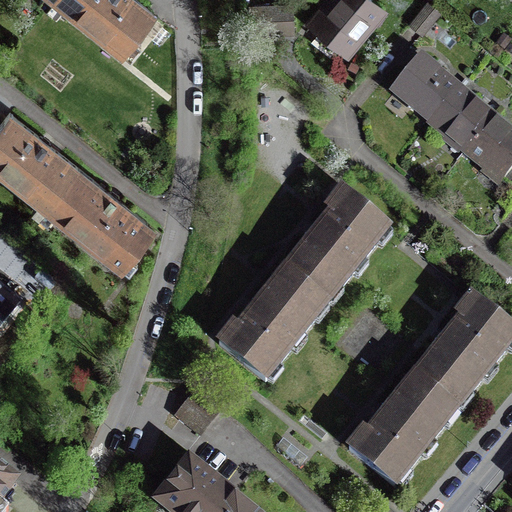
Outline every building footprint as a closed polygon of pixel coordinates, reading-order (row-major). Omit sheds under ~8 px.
[(137,0),(52,0),(46,7),(57,15),(64,6),(130,58),(141,44),(133,38),(154,13),(137,0)] [(383,8),(373,0),(331,0),(311,25),(346,53),(383,8)] [(428,2),(410,24),(422,33),(440,11),(428,2)] [(291,6),(275,7),(276,32),(292,31),(291,6)] [(276,32),(275,7),(250,8),(252,33),(276,32)] [(457,88),(422,59),(394,93),(430,122),(457,88)] [(457,88),(430,122),(465,151),(493,117),(457,88)] [(79,168),(10,113),(0,125),(0,168),(39,200),(32,209),(40,216),(79,168)] [(511,132),(493,117),(465,151),(502,181),(511,167),(511,132)] [(153,226),(79,168),(40,216),(47,221),(54,213),(128,272),(137,261),(130,255),(153,226)] [(511,189),(510,187),(491,210),(503,219),(511,208),(511,189)] [(286,272),(328,306),(389,230),(343,193),(328,212),(332,216),(286,272)] [(328,306),(286,272),(239,330),(236,327),(220,345),(265,382),(328,306)] [(0,326),(15,308),(0,295),(0,326)] [(416,377),(457,411),(511,343),(511,330),(473,298),(458,318),(462,321),(416,377)] [(457,411),(416,377),(369,435),(365,431),(350,450),(395,487),(457,411)] [(196,394),(178,417),(200,435),(219,412),(196,394)] [(308,458),(283,439),(277,447),(301,466),(308,458)] [(251,511),(229,494),(190,463),(172,486),(178,490),(164,508),(169,511),(251,511)] [(0,511),(7,511),(9,511),(1,501),(16,482),(0,468),(0,511)]
